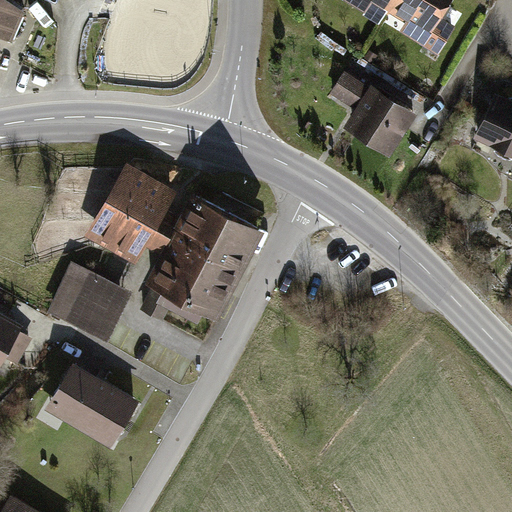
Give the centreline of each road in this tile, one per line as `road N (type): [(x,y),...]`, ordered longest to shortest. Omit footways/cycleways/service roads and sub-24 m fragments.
road 1 (residential): [(313,179),(219,383),(140,511)]
road 2 (tertiary): [(313,179),(408,251),(511,358)]
road 3 (tertiary): [(0,128),(104,120),(224,141)]
road 4 (tertiary): [(246,0),(224,141)]
